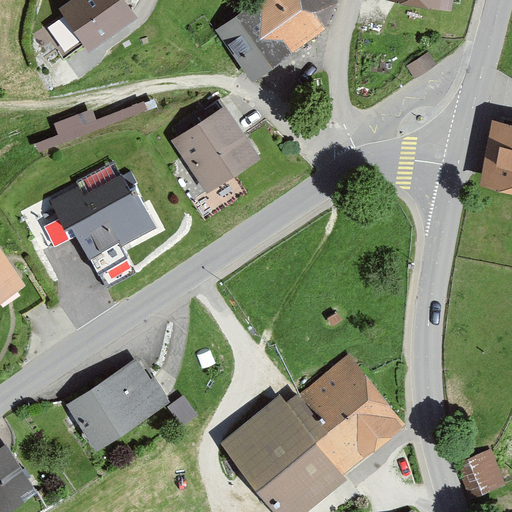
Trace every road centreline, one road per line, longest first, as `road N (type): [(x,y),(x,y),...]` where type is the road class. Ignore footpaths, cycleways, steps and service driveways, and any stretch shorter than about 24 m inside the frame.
road 1 (secondary): [(457,166),(384,160),(347,171),(0,401)]
road 2 (secondary): [(456,511),(430,411),(426,350),(457,166)]
road 3 (unknown): [(194,273),(245,348),(207,455),(211,478),(236,511)]
road 4 (track): [(0,103),(58,104),(172,81),(238,90)]
road 5 (secondary): [(457,166),(498,0)]
